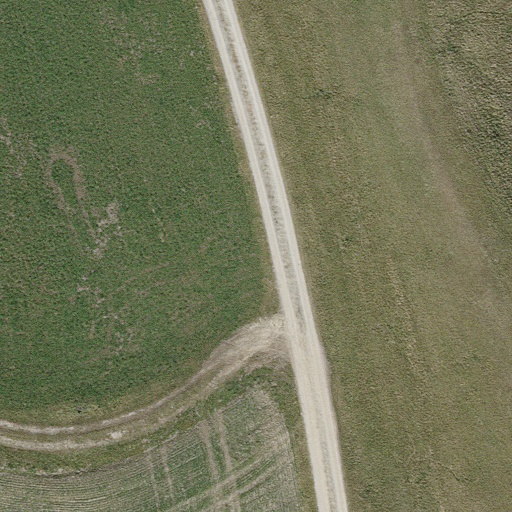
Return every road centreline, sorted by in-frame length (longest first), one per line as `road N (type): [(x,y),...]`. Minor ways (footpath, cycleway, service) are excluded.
road 1 (track): [(330,511),(295,292),(218,0)]
road 2 (track): [(0,449),(95,435),(197,389),(248,347),(295,292)]
